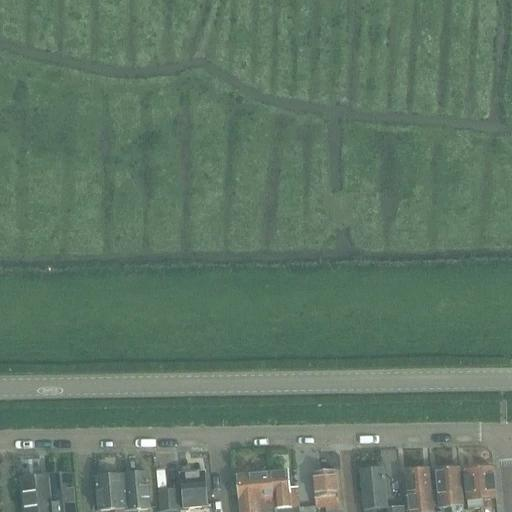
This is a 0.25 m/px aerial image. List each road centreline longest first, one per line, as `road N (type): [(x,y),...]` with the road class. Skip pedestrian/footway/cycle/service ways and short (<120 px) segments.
road 1 (tertiary): [(0,389),(511,381)]
road 2 (residential): [(342,434),(508,433)]
road 3 (residential): [(81,439),(218,436)]
road 4 (residential): [(218,436),(342,434)]
